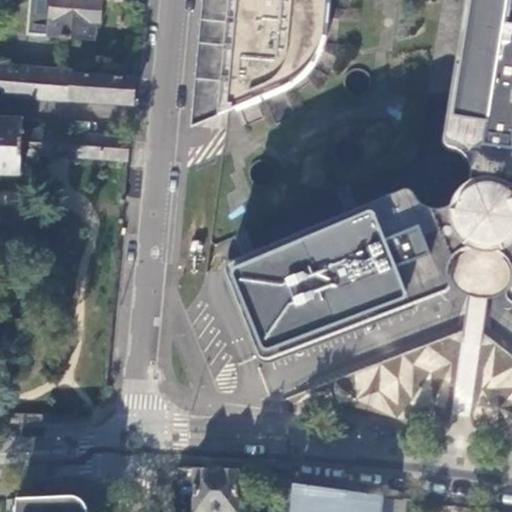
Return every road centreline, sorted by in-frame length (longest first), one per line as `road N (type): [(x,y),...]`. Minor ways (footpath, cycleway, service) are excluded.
road 1 (residential): [(133,442),(170,0)]
road 2 (residential): [(511,476),(230,436),(133,442)]
road 3 (residential): [(0,457),(133,442)]
